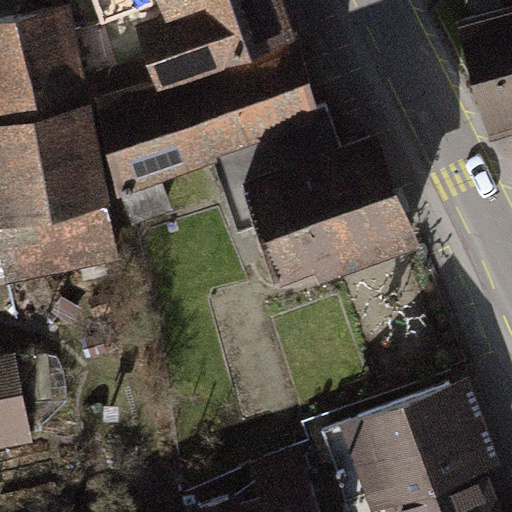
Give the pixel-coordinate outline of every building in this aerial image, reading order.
[(268,0),(141,0),(156,48),(80,75),(108,185),(304,115),(268,0)] [(0,263),(102,243),(52,2),(0,12),(0,263)] [(511,8),(460,24),(494,136),(511,130),(511,8)] [(358,122),(222,165),(258,278),(394,235),(358,122)] [(0,445),(24,440),(3,348),(0,348),(0,445)] [(461,364),(328,409),(359,500),(379,494),(385,511),(494,511),(471,440),(485,436),(461,364)] [(305,511),(289,465),(153,511),(305,511)]
